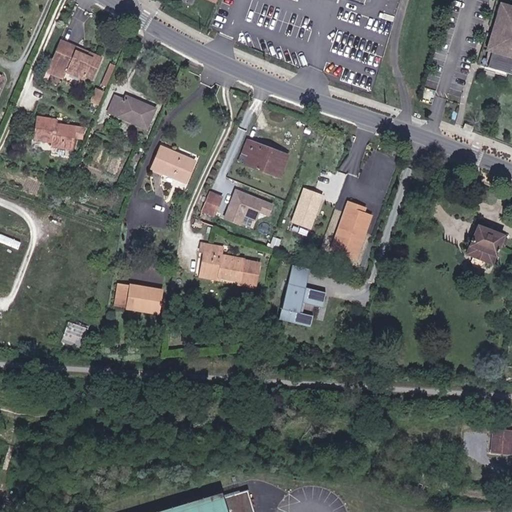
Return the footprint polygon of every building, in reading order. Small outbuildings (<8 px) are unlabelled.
[(511,4),(511,7),(503,5),(500,14),(498,13),(494,27),(492,34),(490,42),(493,43),(490,51),(492,51),(487,67),(511,74),(511,4)] [(83,52),(59,41),(49,65),(85,81),(86,78),(92,80),(101,59),(92,55),(90,58),(82,54),(83,52)] [(97,103),(102,92),(96,89),(91,101),(97,103)] [(124,94),(122,98),(113,95),(106,112),(143,126),(152,105),(138,99),(124,94)] [(55,147),(74,149),(76,137),(84,138),(85,128),(77,127),(66,125),(65,129),(57,128),(58,122),(40,119),(37,139),(56,142),(55,147)] [(277,178),(285,156),(247,142),(239,164),(277,178)] [(162,150),(153,171),(184,185),(193,164),(162,150)] [(312,229),(324,194),(305,187),(293,222),(312,229)] [(275,204),(235,188),(224,218),(242,225),(245,217),(256,222),(259,213),(269,218),(275,204)] [(209,194),(201,213),(214,219),(222,200),(209,194)] [(367,206),(362,205),(350,201),(333,249),(358,258),(373,214),(366,211),(367,206)] [(503,235),(478,225),(470,246),(467,255),(474,258),(472,263),(475,267),(481,269),(485,267),(486,262),(493,264),(496,256),(499,246),(501,247),(504,246),(506,238),(505,237),(504,236),(503,236),(503,235)] [(203,253),(201,271),(219,273),(219,277),(239,280),(239,282),(256,285),(260,261),(221,255),(222,247),(200,244),(199,253),(203,253)] [(310,270),(292,266),(278,320),(309,328),(312,317),(298,313),(301,302),(322,307),(326,293),(306,288),(310,270)] [(200,278),(218,280),(219,277),(219,273),(201,271),(200,278)] [(109,303),(125,306),(129,284),(113,281),(109,303)] [(125,306),(154,311),(159,289),(129,284),(125,306)] [(511,452),(511,429),(492,428),(490,453),(511,454),(511,452)] [(445,491),(419,482),(416,492),(442,501),(445,491)] [(254,511),(246,485),(156,511),(254,511)]
